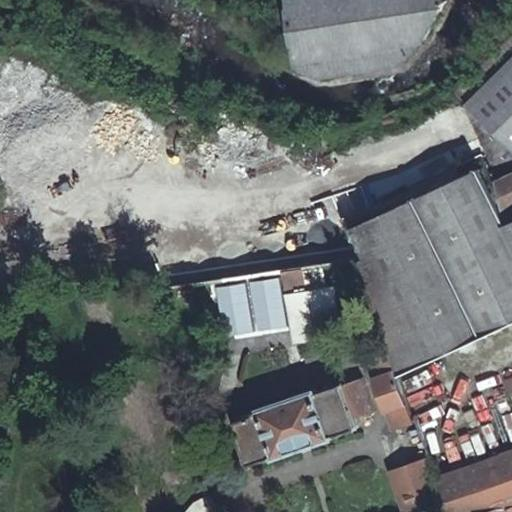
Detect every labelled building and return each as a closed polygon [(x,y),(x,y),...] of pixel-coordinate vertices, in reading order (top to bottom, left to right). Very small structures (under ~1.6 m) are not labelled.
[(292,0),(305,58),(429,41),(439,24),(447,0),(292,0)] [(511,63),(472,107),(495,172),(511,169),(511,63)] [(478,169),(458,178),(469,208),(491,195),(478,169)] [(511,175),(496,183),(498,191),(506,225),(504,226),(511,243),(511,175)] [(362,257),(356,257),(386,345),(397,374),(459,349),(511,325),(469,208),(458,178),(349,227),(362,257)] [(506,225),(491,195),(469,208),(511,325),(511,324),(511,243),(504,226),(506,225)] [(288,286),(286,267),(226,275),(235,335),(294,326),(288,286)] [(335,279),(288,286),(294,326),(295,337),(342,330),(335,279)] [(397,374),(386,345),(379,347),(381,354),(370,358),(393,426),(413,419),(397,374)] [(273,402),(248,411),(263,453),(362,418),(360,409),(373,404),(363,371),(327,383),(326,379),(272,398),(273,402)] [(511,511),(511,451),(434,478),(444,502),(447,511),(511,511)] [(444,502),(434,478),(427,459),(393,470),(407,506),(425,501),(428,508),(444,502)]
